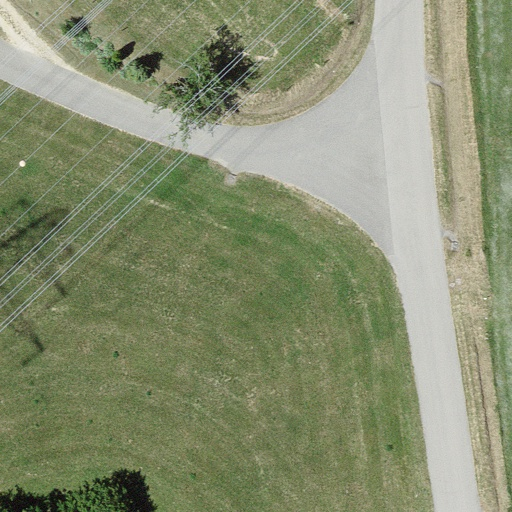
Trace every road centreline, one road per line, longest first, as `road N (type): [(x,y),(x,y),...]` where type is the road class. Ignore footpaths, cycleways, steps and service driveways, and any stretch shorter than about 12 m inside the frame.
road 1 (residential): [(440,511),(398,221),(387,0)]
road 2 (track): [(0,91),(49,120),(398,221)]
